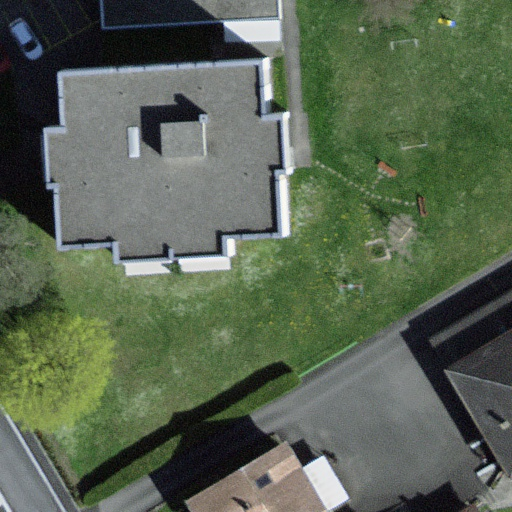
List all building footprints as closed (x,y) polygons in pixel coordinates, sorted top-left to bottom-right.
[(274,0),(97,0),(97,32),(277,28),(274,0)] [(270,62),(65,75),(69,126),(48,127),(52,192),(63,190),(65,249),(122,242),(121,264),(236,259),(234,237),(291,237),(286,176),(293,174),(290,113),(273,112),(270,62)] [(511,334),(446,375),(511,480),(511,334)] [(327,511),(285,443),(188,502),(193,511),(327,511)] [(478,511),(474,503),(454,511),(478,511)]
